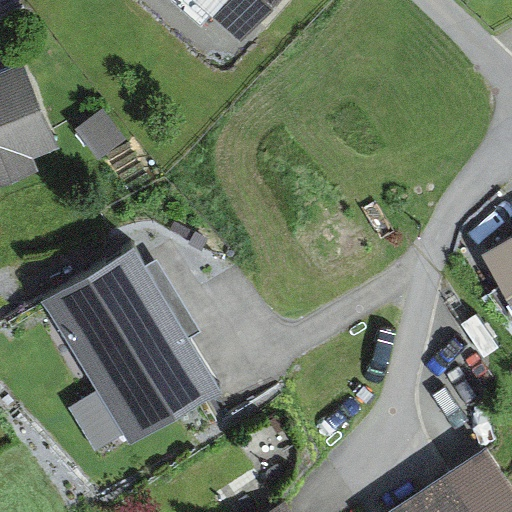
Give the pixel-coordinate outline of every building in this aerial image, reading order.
[(260,0),(194,0),(232,32),(260,0)] [(0,148),(40,133),(9,50),(0,53),(0,148)] [(511,321),(511,224),(469,247),(509,323),(511,321)] [(204,382),(121,240),(28,294),(110,436),(204,382)] [(511,511),(511,500),(472,436),(351,511),(511,511)] [(251,511),(279,511),(271,499),(251,511)]
